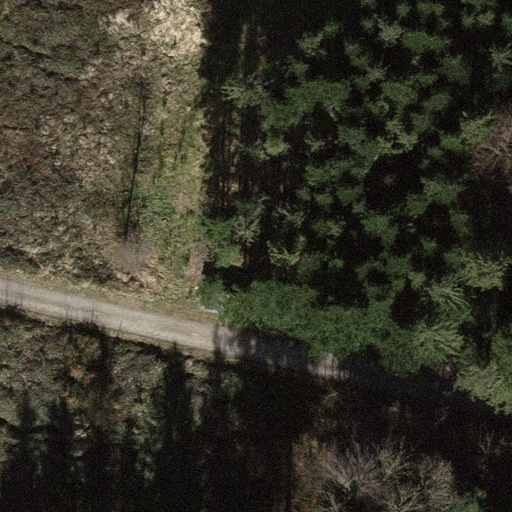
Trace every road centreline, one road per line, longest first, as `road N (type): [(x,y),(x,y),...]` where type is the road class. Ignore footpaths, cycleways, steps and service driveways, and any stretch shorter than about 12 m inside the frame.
road 1 (track): [(0,287),(511,418)]
road 2 (track): [(511,93),(498,133),(465,408)]
